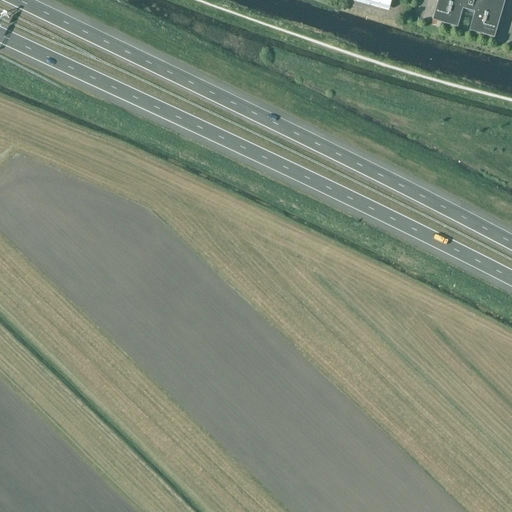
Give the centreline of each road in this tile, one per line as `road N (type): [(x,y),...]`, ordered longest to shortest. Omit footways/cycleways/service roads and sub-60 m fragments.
road 1 (motorway): [(0,35),(511,278)]
road 2 (motorway): [(511,242),(14,0)]
